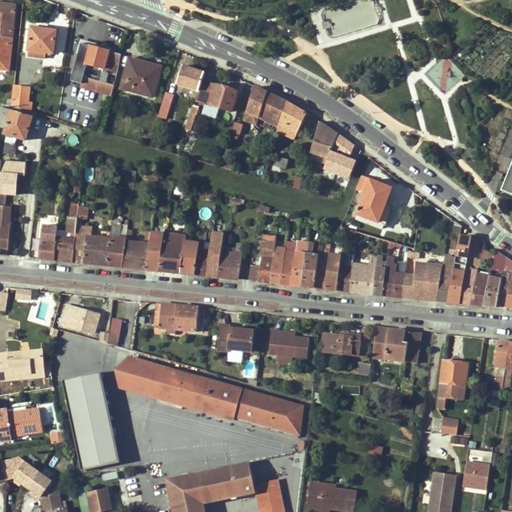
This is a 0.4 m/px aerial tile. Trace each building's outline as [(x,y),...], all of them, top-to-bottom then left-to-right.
[(0,36),(12,38),(15,6),(0,4),(0,36)] [(57,32),(48,30),(48,33),(44,33),(44,30),(33,28),(30,51),(54,54),(57,32)] [(0,69),(8,70),(12,38),(0,36),(0,69)] [(122,52),(92,44),(82,42),(72,79),(82,81),(81,85),(112,93),(115,83),(108,81),(110,71),(117,73),(122,52)] [(445,54),(424,73),(444,94),(464,75),(445,54)] [(130,57),(130,59),(138,61),(137,63),(151,67),(152,64),(130,57)] [(133,92),(134,90),(154,96),(162,66),(152,64),(151,67),(137,63),(138,61),(130,59),(121,89),(133,92)] [(183,67),(178,84),(199,91),(202,81),(205,74),(183,67)] [(199,91),(196,101),(232,112),(238,93),(229,90),(230,87),(218,83),(217,86),(202,81),(199,91)] [(32,103),(29,103),(23,102),(24,87),(15,86),(13,107),(32,112),(32,103)] [(265,114),(271,117),(281,121),(287,101),(257,87),(247,119),(258,124),(261,113),(265,114)] [(174,95),(167,93),(159,116),(167,119),(174,95)] [(306,113),(287,101),(281,121),(279,126),(287,130),(295,134),(306,113)] [(189,122),(193,123),(196,115),(197,115),(200,108),(194,106),(189,122)] [(34,117),(2,107),(0,118),(0,126),(7,129),(5,134),(9,135),(18,138),(27,140),(34,117)] [(79,113),(60,108),(58,120),(84,127),(86,123),(76,121),(79,113)] [(263,120),(269,122),(271,117),(265,114),(263,120)] [(243,125),(236,123),(233,132),(240,134),(243,125)] [(287,130),(279,126),(278,131),(285,134),(287,130)] [(7,143),(17,145),(18,138),(9,135),(7,143)] [(361,151),(338,135),(328,160),(347,166),(349,162),(355,164),(361,151)] [(17,145),(7,143),(7,153),(15,154),(17,145)] [(83,162),(83,157),(68,154),(67,163),(74,164),(75,161),(83,162)] [(301,155),(296,154),(292,155),(290,161),(291,161),(290,166),(297,168),(301,155)] [(274,165),(269,164),(265,179),(284,185),(285,180),(276,178),(277,173),(281,173),(282,167),(287,169),(289,161),(276,157),(274,165)] [(236,163),(223,159),(221,167),(234,171),(236,163)] [(511,168),(503,192),(511,195),(511,168)] [(122,169),(122,175),(136,179),(137,172),(122,169)] [(141,176),(158,180),(159,177),(142,172),(141,176)] [(385,210),(393,190),(360,177),(356,189),(366,193),(357,216),(356,219),(383,229),(385,226),(386,226),(391,212),(385,210)] [(300,189),(303,179),(298,178),(295,188),(300,189)] [(65,225),(64,231),(58,231),(55,260),(73,262),(78,218),(79,206),(79,204),(71,204),(69,225),(65,225)] [(260,205),(259,212),(269,214),(269,208),(260,205)] [(0,255),(7,256),(10,221),(3,220),(4,206),(0,206),(0,255)] [(10,221),(10,217),(11,207),(4,206),(3,220),(10,221)] [(78,218),(84,219),(87,219),(88,207),(79,206),(78,218)] [(73,262),(108,265),(113,229),(109,229),(108,238),(92,237),(93,227),(83,226),(84,219),(78,218),(73,262)] [(39,259),(55,260),(58,231),(59,222),(44,220),(41,244),(38,244),(37,249),(40,249),(39,259)] [(122,224),(122,221),(114,220),(114,221),(113,229),(108,265),(122,267),(128,230),(127,229),(128,225),(122,224)] [(214,222),(213,232),(223,233),(225,224),(214,222)] [(459,239),(460,236),(462,226),(455,222),(453,237),(459,239)] [(345,229),(344,238),(352,240),(351,242),(354,243),(357,233),(345,229)] [(133,231),(128,230),(122,267),(147,270),(150,244),(152,233),(146,232),(145,244),(131,242),(133,231)] [(222,253),(225,233),(223,233),(213,232),(211,243),(210,252),(207,276),(218,277),(222,253)] [(152,233),(150,244),(164,245),(165,235),(152,233)] [(195,275),(207,276),(210,252),(205,251),(206,243),(207,234),(201,233),(199,244),(195,275)] [(186,242),(186,237),(165,235),(164,245),(160,271),(181,273),(186,242)] [(459,239),(456,259),(449,302),(461,304),(462,291),(466,265),(471,239),(460,236),(459,239)] [(275,248),(277,240),(264,238),(262,258),(263,258),(262,269),(260,282),(271,283),(275,248)] [(472,305),(480,264),(475,263),(479,240),(471,239),(466,265),(462,291),(461,304),(472,305)] [(199,244),(186,242),(181,273),(195,275),(199,244)] [(297,242),(296,252),(292,285),(303,286),(307,256),(308,244),(297,242)] [(164,245),(150,244),(147,270),(160,271),(164,245)] [(237,255),(233,254),(222,253),(218,277),(239,279),(244,245),(239,244),(238,250),(237,255)] [(319,253),(318,257),(314,287),(326,289),(331,248),(331,245),(327,245),(326,254),(319,253)] [(283,249),(275,248),(271,283),(281,284),(286,251),(283,251),(283,249)] [(342,250),(331,248),(326,289),(337,290),(342,252),(342,250)] [(281,284),(292,285),(296,252),(286,251),(281,284)] [(347,253),(342,252),(337,290),(350,291),(354,265),(352,265),(354,255),(347,255),(347,253)] [(378,255),(377,261),(373,294),(384,295),(387,269),(382,268),(383,256),(378,255)] [(314,287),(318,257),(311,256),(307,256),(303,286),(314,287)] [(449,302),(456,259),(445,257),(443,266),(437,301),(449,302)] [(511,281),(511,261),(505,257),(502,276),(502,279),(497,305),(508,306),(511,281)] [(395,265),(395,259),(388,258),(388,264),(384,295),(395,296),(397,274),(398,265),(395,265)] [(350,291),(373,294),(377,261),(371,260),(370,268),(354,265),(350,291)] [(416,276),(406,275),(404,297),(437,301),(443,266),(418,263),(416,276)] [(472,305),(484,306),(490,277),(486,276),(488,265),(480,264),(472,305)] [(249,280),(255,281),(257,268),(251,267),(249,280)] [(406,275),(397,274),(395,296),(404,297),(406,275)] [(502,279),(490,277),(484,306),(497,308),(497,305),(502,279)] [(21,290),(20,300),(30,300),(31,291),(21,290)] [(157,304),(156,319),(155,327),(159,327),(159,328),(167,329),(167,333),(175,335),(176,330),(197,333),(200,308),(162,304),(157,304)] [(68,307),(62,325),(94,334),(100,315),(77,308),(76,309),(68,307)] [(113,316),(106,344),(118,347),(125,319),(113,316)] [(232,327),(221,325),(218,351),(229,352),(229,349),(253,352),(255,332),(232,329),(232,327)] [(406,331),(377,328),(373,358),(405,363),(405,362),(408,343),(404,342),(406,331)] [(57,345),(74,350),(79,335),(62,331),(57,345)] [(296,337),(280,335),(281,332),(272,331),(269,355),(307,360),(309,339),(296,337)] [(404,342),(408,343),(405,362),(417,364),(422,333),(406,331),(404,342)] [(344,337),(326,334),(324,352),(359,357),(361,337),(344,335),(344,337)] [(88,338),(84,353),(101,357),(105,343),(88,338)] [(500,368),(498,376),(505,377),(511,341),(500,340),(496,367),(500,368)] [(8,354),(0,354),(0,381),(45,377),(44,364),(43,356),(10,358),(8,358),(8,354)] [(130,358),(121,389),(156,397),(298,435),(301,436),(306,405),(130,358)] [(465,392),(469,365),(444,361),(441,389),(452,391),(460,392),(465,392)] [(54,369),(55,363),(44,364),(45,377),(55,376),(54,369)] [(102,363),(64,370),(83,472),(122,465),(119,454),(120,453),(102,363)] [(369,376),(371,365),(359,363),(358,374),(369,376)] [(435,382),(437,370),(430,369),(428,382),(435,382)] [(509,390),(511,379),(505,377),(504,381),(503,389),(509,390)] [(504,381),(497,380),(496,390),(502,391),(503,389),(504,381)] [(342,385),(342,394),(360,395),(360,386),(342,385)] [(460,392),(452,391),(450,399),(458,400),(460,392)] [(295,447),(298,435),(156,397),(153,409),(295,447)] [(305,451),(295,447),(153,409),(148,428),(303,469),(305,451)] [(11,437),(43,433),(40,410),(26,411),(26,415),(8,417),(8,414),(7,411),(0,411),(0,428),(10,427),(11,437)] [(441,434),(457,435),(459,420),(443,418),(441,434)] [(65,433),(52,435),(53,445),(58,444),(66,443),(65,433)] [(450,444),(467,446),(468,437),(451,435),(450,444)] [(381,455),(384,448),(373,445),(371,452),(381,455)] [(165,475),(173,511),(225,511),(257,504),(252,484),(245,456),(165,475)] [(4,463),(8,480),(16,479),(29,486),(39,472),(20,460),(4,463)] [(491,464),(467,461),(464,482),(488,486),(491,464)] [(0,479),(2,482),(8,480),(4,463),(0,463),(0,479)] [(48,505),(63,502),(58,483),(39,472),(29,486),(46,496),(48,505)] [(454,511),(456,474),(431,473),(429,511),(454,511)] [(282,511),(275,479),(252,484),(257,504),(258,511),(282,511)] [(351,511),(353,511),(357,494),(335,490),(336,487),(312,483),(309,506),(330,509),(351,511)] [(91,504),(110,500),(108,490),(89,493),(91,504)] [(91,504),(92,511),(105,511),(112,511),(110,500),(91,504)] [(69,511),(67,501),(63,502),(48,505),(49,511),(69,511)]
